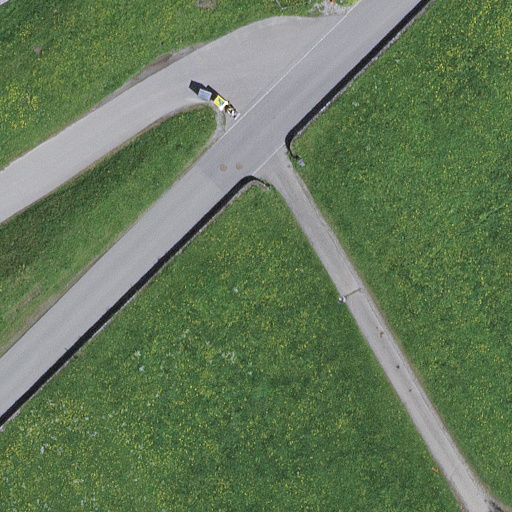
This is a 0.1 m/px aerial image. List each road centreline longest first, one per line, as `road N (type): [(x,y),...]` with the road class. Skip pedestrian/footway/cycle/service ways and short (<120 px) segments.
road 1 (tertiary): [(0,391),(334,60)]
road 2 (residential): [(334,60),(231,63),(149,97),(0,196)]
